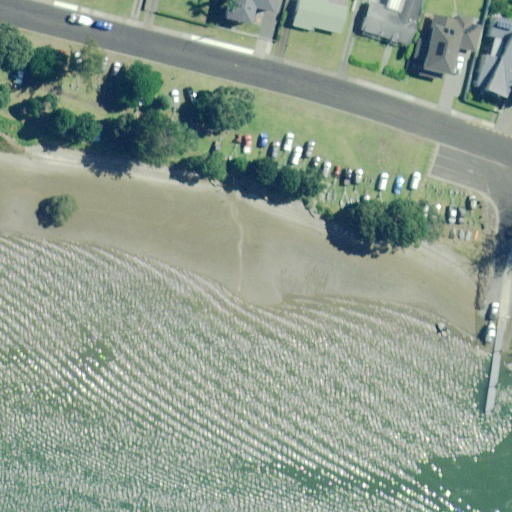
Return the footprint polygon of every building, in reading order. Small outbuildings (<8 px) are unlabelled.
[(222,0),(217,19),(244,26),(248,10),(266,14),(269,0),(222,0)] [(309,28),(338,35),(344,8),(341,8),(342,0),(296,0),(290,27),(308,31),(309,28)] [(400,0),(398,9),(386,5),(385,8),(368,3),(359,31),(406,46),(415,19),(413,18),(418,0),(400,0)] [(467,25),(467,20),(452,17),(452,20),(430,16),(426,39),(423,39),(416,78),(440,82),(440,78),(448,79),(453,50),(471,53),(475,26),(467,25)] [(511,22),(491,18),(486,37),(490,38),(485,57),(481,56),(473,88),(498,99),(511,72),(511,22)]
